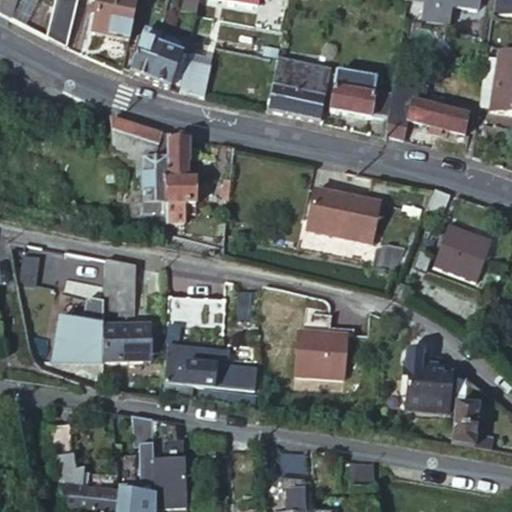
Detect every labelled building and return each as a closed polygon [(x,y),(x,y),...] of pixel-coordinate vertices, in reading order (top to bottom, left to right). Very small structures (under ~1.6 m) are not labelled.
[(17,0),(0,0),(0,14),(11,21),(17,0)] [(59,0),(48,41),(65,50),(78,0),(59,0)] [(98,0),(92,33),(128,40),(135,0),(98,0)] [(181,0),(179,13),(195,16),(198,0),(181,0)] [(208,0),(258,9),(259,0),(208,0)] [(404,0),(404,2),(424,4),(421,19),(447,22),(449,8),(476,12),(477,0),(404,0)] [(511,0),(492,0),(490,15),(511,17),(511,0)] [(478,54),(482,20),(471,18),(467,53),(478,54)] [(145,31),(128,76),(150,84),(157,46),(160,35),(145,31)] [(150,84),(169,91),(182,56),(157,46),(150,84)] [(293,64),(276,60),(266,113),(319,125),(324,98),(289,91),(293,64)] [(184,64),(177,94),(201,100),(208,69),(184,64)] [(330,71),(293,64),(289,91),(324,98),(330,71)] [(483,67),(483,72),(482,78),(496,81),(498,70),(483,67)] [(329,113),(387,124),(390,98),(373,95),(376,82),(337,75),(329,113)] [(511,84),(496,81),(482,78),(476,123),(492,126),(494,115),(511,117),(511,84)] [(415,89),(392,83),(390,98),(387,124),(384,138),(403,142),(407,124),(461,139),(467,116),(411,102),(415,89)] [(154,149),(159,131),(109,118),(110,120),(114,147),(131,150),(131,145),(154,149)] [(165,161),(164,133),(159,131),(154,149),(131,145),(131,150),(114,147),(114,152),(127,154),(127,160),(142,163),(142,160),(165,161)] [(190,140),(164,133),(165,161),(165,225),(184,224),(185,206),(195,206),(195,181),(190,181),(190,140)] [(234,150),(218,147),(215,172),(231,177),(234,150)] [(165,225),(165,161),(142,160),(142,163),(143,233),(163,236),(166,238),(165,225)] [(371,245),(382,203),(317,186),(306,229),(371,245)] [(448,196),(433,191),(423,215),(424,216),(438,221),(448,196)] [(492,243),(448,226),(432,267),(477,284),(492,243)] [(429,260),(419,256),(414,267),(425,271),(429,260)] [(34,288),(39,263),(23,260),(18,285),(34,288)] [(251,294),(234,293),(233,326),(250,328),(251,294)] [(223,302),(167,299),(166,325),(222,328),(223,302)] [(102,316),(102,302),(85,300),(81,324),(58,320),(51,356),(77,356),(77,363),(102,363),(102,328),(102,316)] [(102,328),(102,363),(148,363),(147,329),(102,328)] [(349,336),(300,333),(298,376),(346,379),(349,336)] [(216,367),(218,355),(168,349),(163,399),(189,402),(191,387),(253,393),(255,371),(227,368),(216,367)] [(228,356),(218,355),(216,367),(227,368),(228,356)] [(441,368),(406,363),(404,379),(409,379),(404,405),(449,413),(454,378),(440,376),(441,368)] [(478,412),(454,408),(450,445),(492,452),(493,440),(475,437),(478,412)] [(152,423),(137,420),(140,477),(142,477),(141,495),(116,493),(116,500),(115,510),(115,511),(150,511),(152,497),(154,497),(153,466),(153,443),(152,423)] [(152,423),(153,443),(178,443),(176,428),(152,423)] [(68,428),(47,429),(63,508),(64,510),(82,511),(115,511),(115,510),(116,500),(116,493),(82,489),(83,471),(75,471),(68,428)] [(223,441),(198,438),(196,453),(205,453),(216,454),(221,454),(223,441)] [(178,443),(153,443),(153,466),(179,465),(178,443)] [(304,452),(281,448),(284,478),(307,481),(304,452)] [(133,465),(117,466),(117,476),(134,475),(133,465)] [(179,465),(153,466),(154,497),(155,509),(185,508),(183,465),(179,465)] [(357,467),(340,466),(337,492),(355,492),(357,467)] [(221,495),(219,474),(212,475),(213,482),(207,483),(208,496),(210,496),(212,508),(228,506),(226,495),(221,495)] [(310,511),(308,492),(268,496),(269,511),(310,511)]
